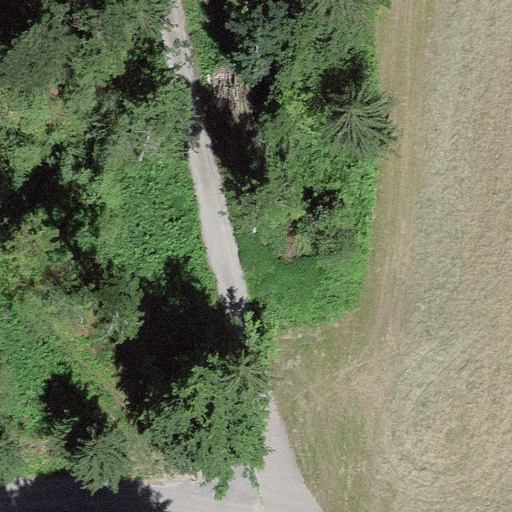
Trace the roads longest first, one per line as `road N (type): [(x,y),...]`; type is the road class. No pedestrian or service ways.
road 1 (track): [(289,511),(249,389),(169,0)]
road 2 (track): [(233,511),(91,487),(0,489)]
